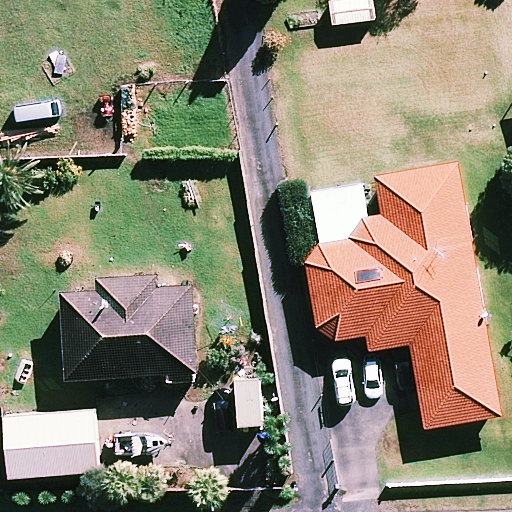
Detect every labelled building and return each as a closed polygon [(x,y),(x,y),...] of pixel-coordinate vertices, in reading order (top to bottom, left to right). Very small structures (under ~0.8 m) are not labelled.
[(371,0),(330,0),(334,24),(374,18),(371,0)] [(307,262),(318,327),(336,336),(366,331),(369,347),(411,340),(425,425),(500,413),(457,161),(310,186),(319,238),(307,262)] [(157,284),(156,273),(77,276),(77,283),(61,284),(65,375),(165,371),(166,380),(197,378),(193,282),(157,284)] [(73,380),(20,381),(21,406),(73,405),(73,380)] [(98,468),(94,408),(3,415),(8,475),(98,468)]
